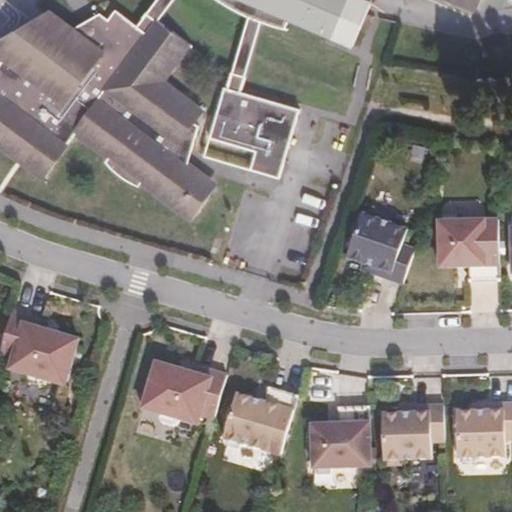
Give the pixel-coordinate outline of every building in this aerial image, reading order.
[(95,13),(69,28),(0,60),(0,147),(43,181),(75,136),(189,223),(191,221),(216,185),(216,183),(185,162),(190,148),(200,151),(199,158),(276,181),(297,109),(239,92),(258,24),(283,31),(286,23),(349,50),(370,3),(362,0),(150,0),(143,10),(132,25),(111,10),(103,19),(95,13)] [(447,0),(475,12),(480,0),(447,0)] [(378,268),(376,274),(404,284),(416,250),(404,245),(409,230),(364,214),(349,257),(366,263),(378,268)] [(471,282),(502,281),(500,220),(441,222),(442,268),(471,267),(471,282)] [(364,270),(376,274),(378,268),(366,263),(364,270)] [(43,321),(13,312),(1,356),(13,360),(11,369),(30,375),(28,379),(31,384),(41,388),(47,384),(48,380),(67,386),(80,340),(41,328),(43,321)] [(216,419),(229,375),(198,367),(196,374),(157,362),(144,409),(162,414),(161,418),(165,424),(174,427),(180,423),(181,419),(200,425),(203,415),(216,419)] [(225,438),(282,455),(300,396),(271,388),(267,402),(238,394),(225,438)] [(511,439),(511,403),(489,404),(490,411),(476,412),(458,412),(459,458),(507,457),(507,440),(511,439)] [(446,442),(445,405),(415,406),(416,413),(402,413),(384,414),(385,460),(433,459),(433,442),(446,442)] [(313,425),(315,469),(373,467),(371,407),(341,408),(341,424),(313,425)]
